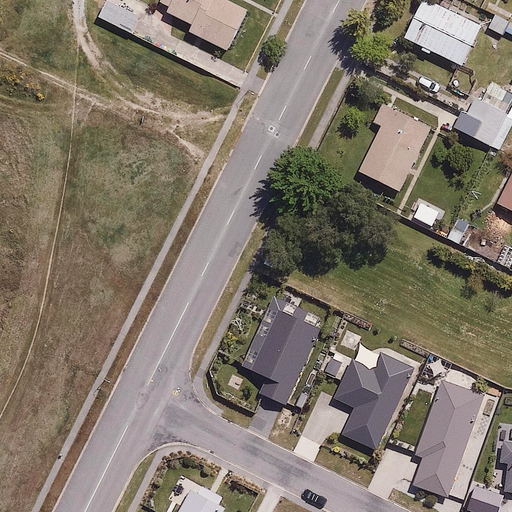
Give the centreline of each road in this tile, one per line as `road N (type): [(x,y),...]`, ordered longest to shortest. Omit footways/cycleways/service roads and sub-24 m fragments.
road 1 (residential): [(337,0),(142,396)]
road 2 (residential): [(142,396),(373,511)]
road 3 (track): [(213,151),(130,109),(94,61),(76,0)]
road 4 (residential): [(85,511),(142,396)]
